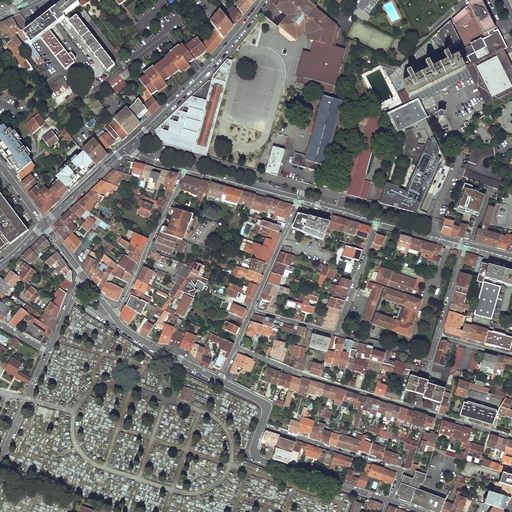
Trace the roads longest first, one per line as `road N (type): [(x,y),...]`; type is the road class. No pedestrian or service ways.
road 1 (residential): [(511,438),(236,346)]
road 2 (tertiary): [(131,145),(263,0)]
road 3 (residential): [(260,426),(397,469),(388,500)]
road 4 (residential): [(388,500),(261,460),(254,448),(260,426)]
road 5 (residential): [(113,315),(186,167)]
road 6 (residential): [(219,380),(127,332),(113,315)]
road 7 (residential): [(48,352),(0,466)]
road 8 (residential): [(336,333),(430,359),(439,335)]
road 9 (residential): [(378,219),(336,333)]
road 10 (residential): [(251,309),(300,198)]
